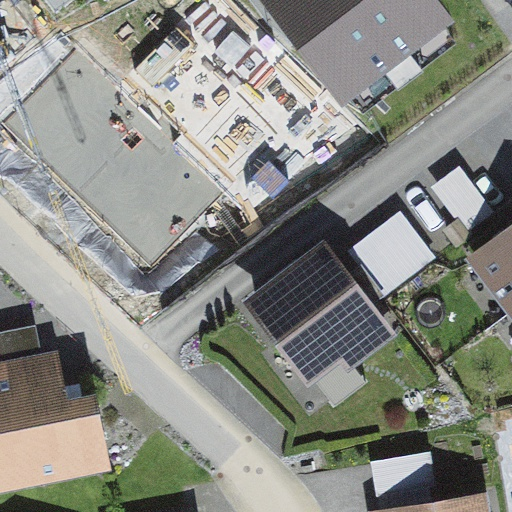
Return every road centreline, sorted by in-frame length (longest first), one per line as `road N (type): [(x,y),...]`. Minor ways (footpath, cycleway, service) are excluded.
road 1 (residential): [(511,87),(134,366)]
road 2 (residential): [(276,511),(269,496),(134,366)]
road 3 (residential): [(134,366),(0,242)]
